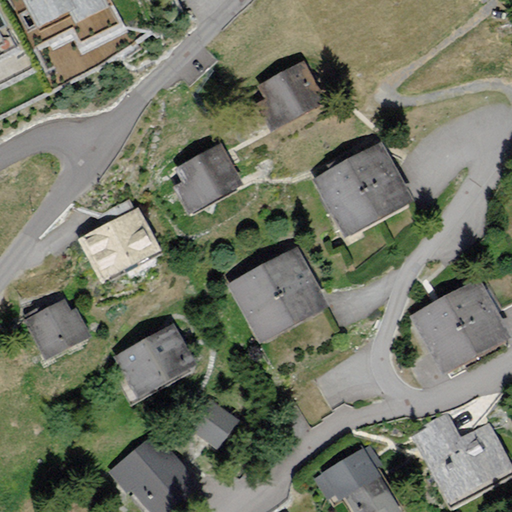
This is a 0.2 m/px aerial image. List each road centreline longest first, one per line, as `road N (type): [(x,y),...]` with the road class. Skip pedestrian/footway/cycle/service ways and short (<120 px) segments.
road 1 (residential): [(398,406),(374,360),(389,304),(471,176),(511,130)]
road 2 (unclassified): [(230,0),(74,150)]
road 3 (residential): [(398,406),(326,431),(232,511)]
road 4 (unclassified): [(74,150),(62,183),(0,268)]
road 5 (residential): [(511,357),(398,406)]
